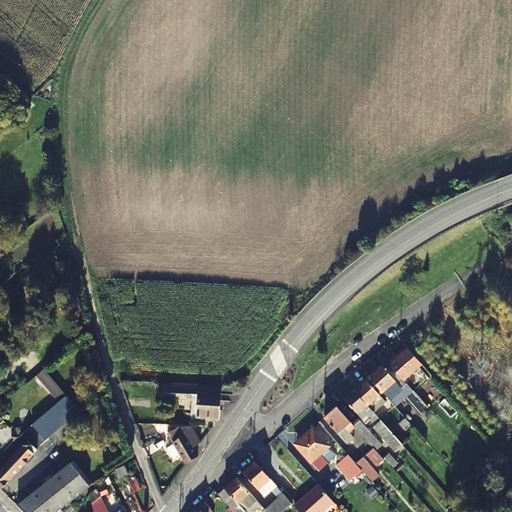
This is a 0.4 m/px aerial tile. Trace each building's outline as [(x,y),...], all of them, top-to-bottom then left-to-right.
[(413,375),(412,373),(422,364),(406,345),(393,356),(396,359),(391,364),(404,379),(406,382),(413,375)] [(383,392),(392,402),(396,399),(394,396),(402,388),(399,384),(404,379),(391,364),(385,369),(382,366),(370,377),(383,392)] [(79,411),(44,370),(36,376),(59,402),(32,426),(45,441),(79,411)] [(355,390),(374,412),(386,402),(380,395),(383,392),(370,377),(355,390)] [(219,418),(221,386),(165,383),(165,392),(198,394),(198,398),(192,398),(191,419),(197,419),(198,417),(219,418)] [(373,427),(396,452),(403,445),(374,412),(355,390),(345,399),(365,421),(369,418),(375,425),(373,427)] [(0,405),(9,398),(3,391),(0,393),(0,405)] [(354,426),(337,406),(325,418),(347,443),(354,437),(350,432),(355,427),(354,426)] [(0,418),(0,417),(0,490),(1,491),(38,451),(28,441),(0,471),(0,418)] [(399,424),(404,429),(411,423),(406,418),(399,424)] [(354,426),(355,427),(367,440),(373,434),(361,420),(354,426)] [(201,442),(191,426),(180,426),(169,433),(175,443),(169,446),(176,457),(181,454),(187,463),(198,456),(193,447),(201,442)] [(322,459),(319,456),(330,446),(313,427),(303,437),(305,439),(297,447),(315,466),(322,459)] [(332,449),(330,446),(319,456),(322,459),(332,449)] [(367,454),(377,466),(384,460),(374,448),(367,454)] [(356,464),(348,455),(337,465),(351,480),(362,470),(356,464)] [(362,470),(372,481),(379,475),(363,457),(356,464),(362,470)] [(265,509),(267,511),(281,511),(292,503),(256,461),(244,472),(262,493),(271,485),(273,487),(271,488),(279,497),(265,509)] [(72,463),(44,486),(63,508),(91,486),(72,463)] [(119,478),(128,474),(125,467),(116,471),(119,478)] [(128,480),(133,491),(139,489),(134,477),(128,480)] [(219,493),(235,511),(247,511),(246,510),(257,500),(237,477),(219,493)] [(323,511),(334,502),(319,484),(311,491),(311,492),(295,506),(300,511),(323,511)] [(44,486),(18,506),(23,511),(58,511),(61,510),(63,508),(44,486)] [(98,490),(98,489),(90,495),(92,504),(101,498),(102,498),(106,496),(101,487),(98,490)] [(199,507),(201,510),(198,511),(213,511),(204,502),(199,507)]
